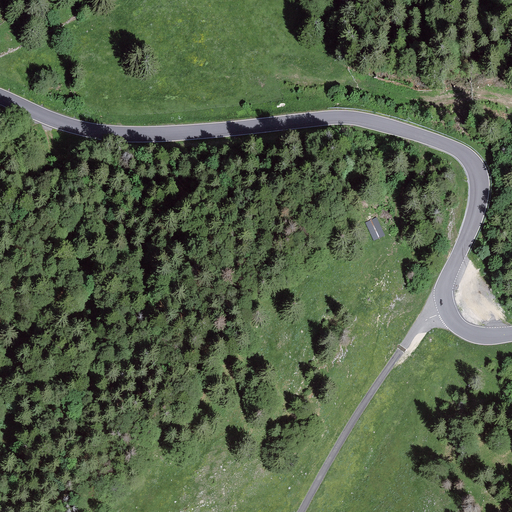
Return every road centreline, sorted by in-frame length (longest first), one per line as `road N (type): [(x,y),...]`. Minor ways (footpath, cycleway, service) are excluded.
road 1 (tertiary): [(0,98),(75,126),(124,133),(337,117),(460,150),(475,167),(480,191),(445,282),(447,314),(474,334),(511,334)]
road 2 (track): [(443,296),(364,403),(300,511)]
